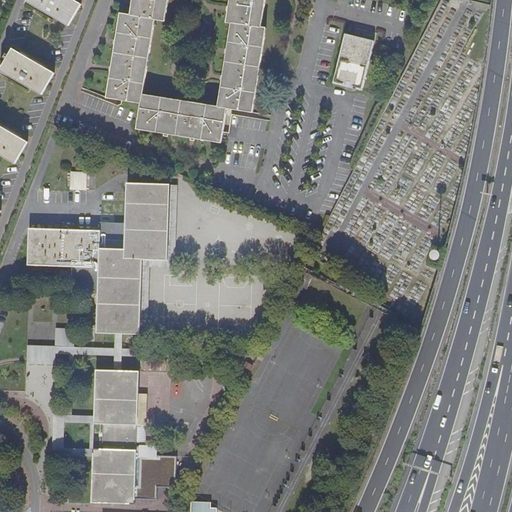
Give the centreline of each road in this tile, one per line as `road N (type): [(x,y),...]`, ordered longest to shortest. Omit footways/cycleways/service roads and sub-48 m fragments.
road 1 (motorway): [(504,0),(466,224),(365,511)]
road 2 (motorway): [(511,133),(455,371)]
road 3 (motorway): [(511,325),(453,511)]
road 4 (motorway): [(455,371),(404,511)]
road 5 (motorway): [(455,371),(421,511)]
road 6 (motorway): [(511,388),(483,511)]
